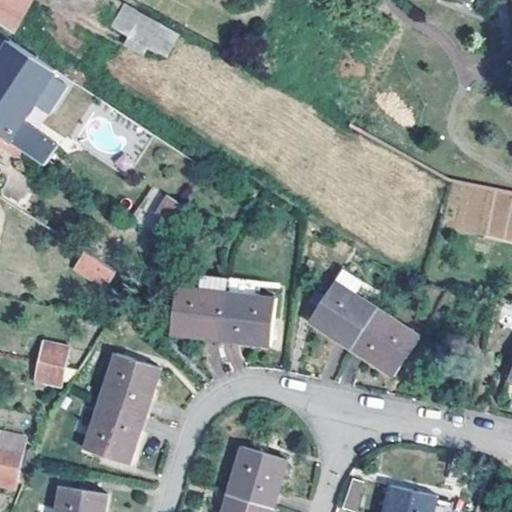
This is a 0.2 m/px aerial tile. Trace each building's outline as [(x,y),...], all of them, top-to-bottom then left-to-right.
[(0,0),(0,21),(15,32),(33,0),(0,0)] [(120,5),(111,28),(128,35),(125,43),(168,60),(180,29),(120,5)] [(24,150),(48,166),(48,165),(53,167),(57,161),(52,158),(59,148),(24,124),(58,71),(13,41),(0,60),(0,134),(7,139),(12,142),(24,150)] [(48,166),(24,150),(15,164),(38,179),(48,166)] [(489,213),(478,210),(473,232),(511,240),(511,193),(495,190),(489,213)] [(173,223),(184,206),(172,199),(161,215),(173,223)] [(111,285),(119,273),(87,252),(79,265),(111,285)] [(353,351),(378,313),(357,299),(367,285),(346,272),(336,285),(327,299),(319,293),(310,305),(319,311),(311,323),(353,351)] [(223,342),(229,280),(203,277),(200,292),(177,289),(171,335),(223,342)] [(229,280),(223,342),(273,348),(277,302),(260,300),(260,285),(229,280)] [(378,313),(353,351),(395,379),(420,341),(378,313)] [(42,362),(67,368),(70,354),(45,348),(42,362)] [(123,408),(147,415),(162,370),(117,355),(103,401),(123,408)] [(67,368),(42,362),(39,375),(64,382),(67,368)] [(123,408),(103,401),(87,449),(131,463),(147,415),(123,408)] [(230,497),(275,510),(288,462),(244,448),(230,497)] [(0,464),(22,469),(25,456),(0,450),(0,449),(0,464)] [(22,469),(0,464),(0,478),(19,483),(22,469)] [(345,508),(359,510),(364,481),(349,479),(345,508)] [(106,511),(109,495),(62,487),(59,511),(106,511)] [(433,511),(437,498),(391,489),(385,511),(433,511)] [(274,511),(275,510),(230,497),(225,511),(274,511)]
